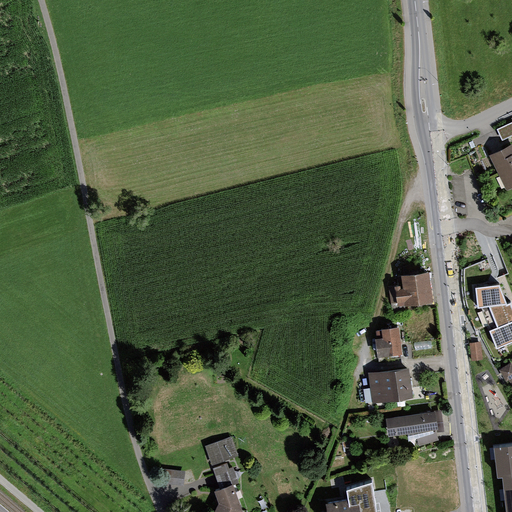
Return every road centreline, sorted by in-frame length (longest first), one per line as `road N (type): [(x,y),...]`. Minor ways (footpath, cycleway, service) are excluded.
road 1 (secondary): [(414,0),(473,511)]
road 2 (track): [(41,0),(124,408)]
